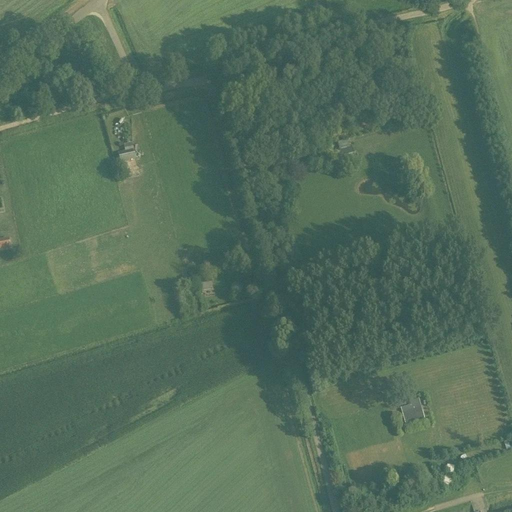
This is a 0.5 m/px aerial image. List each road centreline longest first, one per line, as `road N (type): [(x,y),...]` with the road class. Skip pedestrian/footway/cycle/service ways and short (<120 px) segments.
road 1 (unclassified): [(335,511),(245,175),(219,97),(201,83)]
road 2 (unclassified): [(201,83),(337,34),(469,0)]
road 3 (unclassified): [(140,90),(0,128)]
road 4 (tertiary): [(0,77),(97,1)]
